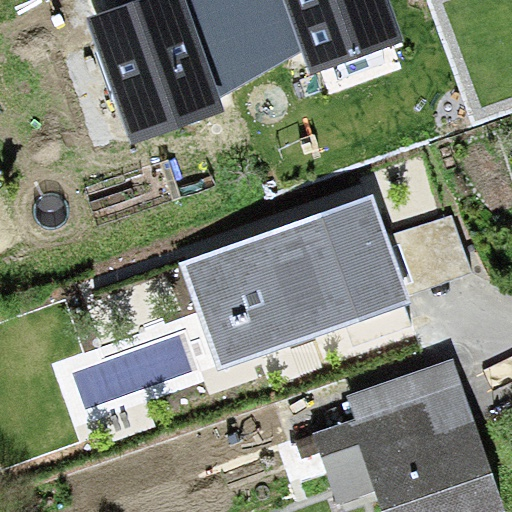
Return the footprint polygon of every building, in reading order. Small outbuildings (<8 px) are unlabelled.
[(219,104),(180,0),(146,0),(90,21),(132,136),(219,104)] [(399,37),(385,0),(287,0),(313,69),(399,37)] [(368,203),(188,267),(201,302),(229,292),(250,351),(401,297),(368,203)] [(466,224),(417,242),(440,305),(489,287),(466,224)] [(420,438),(400,381),(351,398),(359,422),(317,436),(330,474),(368,461),(385,511),(477,511),(501,504),(472,420),(420,438)]
